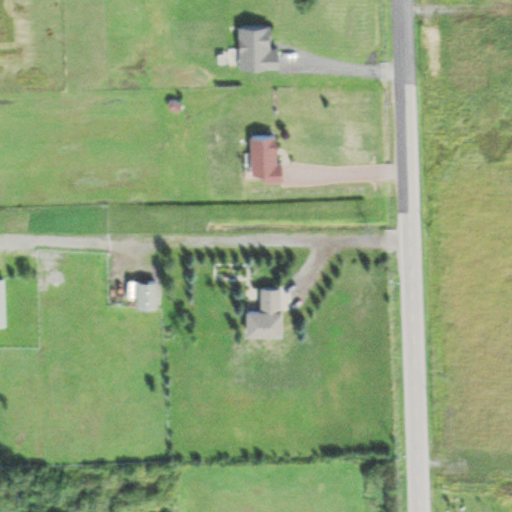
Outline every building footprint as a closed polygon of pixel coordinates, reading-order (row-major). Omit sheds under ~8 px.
[(272,47),(273,26),(245,25),(245,66),(280,67),(280,48),(272,47)] [(282,137),(257,137),(257,178),(282,178),(282,137)] [(10,279),(0,278),(0,324),(9,325),(10,279)] [(164,281),(143,281),(143,305),(164,305),(164,281)] [(267,289),(266,311),(251,311),(251,334),(284,335),(285,289),(267,289)]
